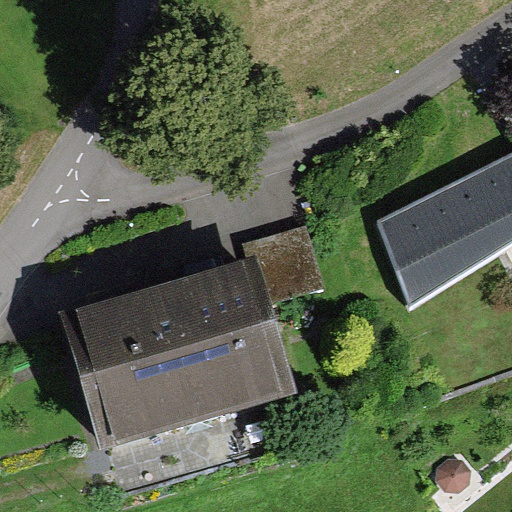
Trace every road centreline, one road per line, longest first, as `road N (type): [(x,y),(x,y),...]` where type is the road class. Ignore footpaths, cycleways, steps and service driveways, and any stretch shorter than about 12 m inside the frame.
road 1 (residential): [(68,182),(156,188),(333,132),(511,22)]
road 2 (residential): [(68,182),(122,67),(134,0)]
